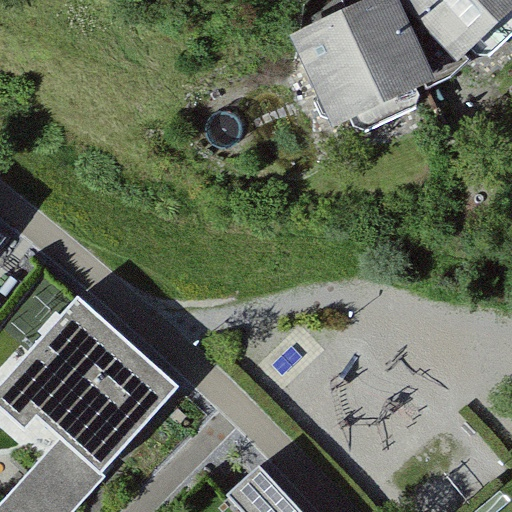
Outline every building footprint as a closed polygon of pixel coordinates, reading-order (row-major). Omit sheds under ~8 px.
[(437,102),(391,0),(380,0),(286,46),(334,146),(437,102)] [(511,27),(511,0),(393,0),(458,78),(511,27)] [(0,256),(11,242),(0,234),(0,256)] [(105,506),(190,411),(89,321),(3,415),(105,506)] [(294,511),(259,472),(224,503),(231,511),(294,511)]
